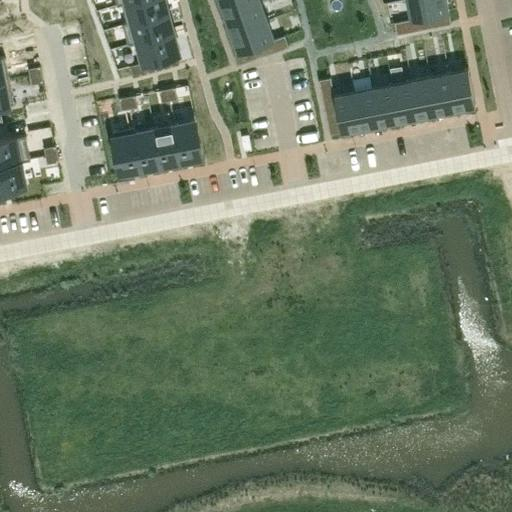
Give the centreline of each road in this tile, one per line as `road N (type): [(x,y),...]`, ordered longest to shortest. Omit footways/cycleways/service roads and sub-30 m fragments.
road 1 (residential): [(0,250),(511,148)]
road 2 (residential): [(511,148),(483,0)]
